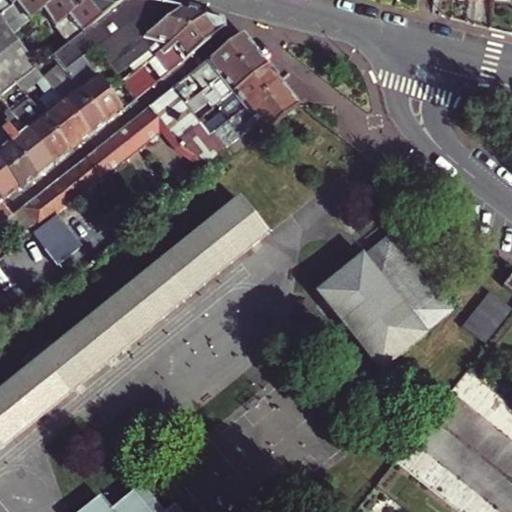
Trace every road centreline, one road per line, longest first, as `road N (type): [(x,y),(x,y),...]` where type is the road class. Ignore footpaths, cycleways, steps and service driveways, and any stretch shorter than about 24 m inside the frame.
road 1 (residential): [(511,203),(424,125),(416,105),(426,47)]
road 2 (tertiary): [(247,0),(426,47)]
